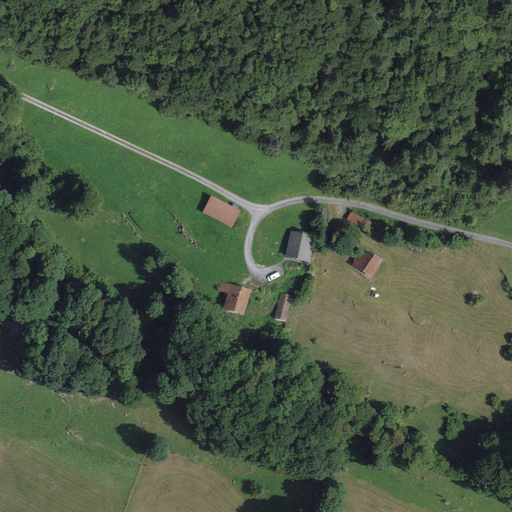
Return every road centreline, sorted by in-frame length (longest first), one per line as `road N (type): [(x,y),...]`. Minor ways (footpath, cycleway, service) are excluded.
road 1 (track): [(0,84),(261,211)]
road 2 (unclassified): [(366,0),(511,75)]
